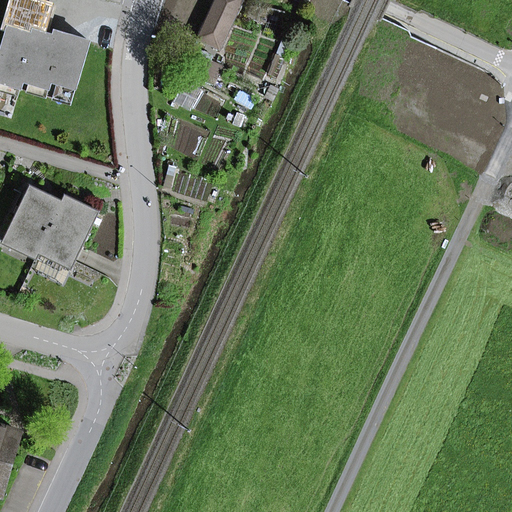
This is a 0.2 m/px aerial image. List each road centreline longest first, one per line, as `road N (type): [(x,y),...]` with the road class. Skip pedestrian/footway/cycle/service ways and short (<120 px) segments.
road 1 (track): [(336,511),(511,131)]
road 2 (residential): [(144,0),(134,71),(142,184)]
road 3 (residential): [(142,184),(142,282),(130,322),(105,359)]
road 4 (residential): [(105,359),(98,413),(52,511)]
road 5 (residential): [(374,0),(511,67)]
road 6 (residential): [(142,184),(0,142)]
